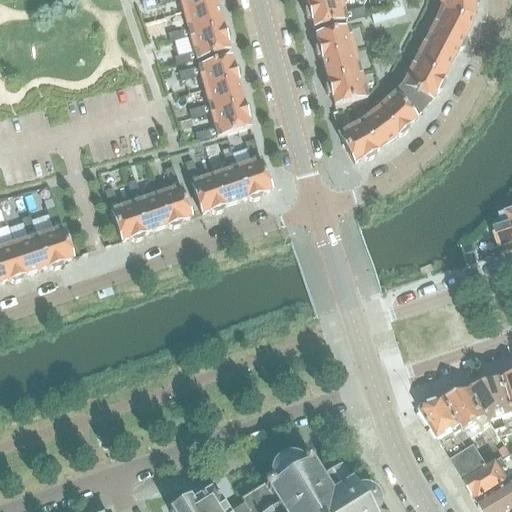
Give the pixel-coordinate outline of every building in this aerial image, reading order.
[(219,2),(218,0),(158,0),(160,6),(180,1),(183,0),(187,12),(183,13),(184,16),(216,7),(219,2)] [(340,14),(337,2),(341,1),(340,0),(332,0),(307,7),(308,7),(305,12),(307,19),(312,22),(314,31),(347,22),(366,16),(364,8),(344,13),(340,14)] [(474,9),(478,6),(477,0),(443,0),(444,9),(440,8),(437,15),(471,25),(473,18),(474,9)] [(222,29),(216,7),(184,16),(184,19),(188,18),(191,28),(187,29),(187,30),(168,35),(170,43),(190,38),(222,29)] [(469,30),(471,25),(437,15),(434,21),(438,23),(432,34),(428,32),(423,43),(453,59),(457,51),(462,50),(466,43),(464,38),(469,30)] [(347,38),(351,37),(348,28),(315,37),(318,45),(315,50),(317,58),(322,60),(322,61),(355,52),(354,49),(350,50),(347,38)] [(227,45),(230,40),(228,32),(223,30),(222,29),(190,38),(190,41),(194,40),(198,52),(194,53),(174,58),(177,67),(196,62),(229,53),(227,45)] [(420,57),(416,55),(412,63),(442,79),(453,59),(423,43),(422,45),(425,47),(420,57)] [(352,56),(356,55),(355,52),(322,61),(328,83),(361,74),(358,66),(355,67),(352,56)] [(207,88),(203,89),(204,92),(237,83),(240,78),(238,71),(233,68),(231,59),(198,68),(178,73),(181,82),(200,77),(204,76),(207,88)] [(408,80),(404,78),(400,86),(431,101),(435,94),(440,92),(444,85),(442,80),(442,79),(412,63),(410,66),(414,68),(408,80)] [(358,78),(362,77),(361,74),(328,83),(325,88),(327,96),(332,99),(334,107),(367,98),(365,89),(361,90),(358,78)] [(243,106),(237,83),(204,92),(205,95),(209,94),(212,105),(208,106),(189,111),(191,120),(210,114),(243,106)] [(415,120),(431,101),(400,86),(393,94),(415,120)] [(415,120),(393,94),(387,100),(390,103),(382,110),(379,107),(377,110),(397,136),(398,136),(402,138),(408,132),(407,127),(415,120)] [(243,106),(210,114),(211,117),(215,116),(218,128),(214,129),(214,130),(195,135),(197,143),(217,138),(250,130),(247,121),(250,116),(248,109),(243,106)] [(368,121),(366,118),(358,123),(377,151),(397,136),(377,110),(375,111),(377,115),(368,121)] [(348,134),(346,130),(338,135),(354,165),(362,160),(367,162),(377,157),(377,152),(377,151),(358,123),(356,125),(358,128),(348,134)] [(262,196),(271,193),(253,142),(245,144),(252,163),(251,164),(253,167),(241,171),(239,168),(236,169),(247,201),(248,201),(253,203),(260,201),(262,196)] [(247,201),(236,169),(230,150),(222,152),(228,171),(229,175),(219,179),(217,175),(214,176),(225,208),(247,201)] [(199,181),(193,162),(185,165),(191,184),(202,216),(210,213),(215,216),(222,213),(225,208),(214,176),(212,177),(213,181),(201,185),(200,181),(199,181)] [(179,188),(173,169),(165,172),(171,191),(172,195),(160,199),(159,195),(156,196),(167,228),(172,230),(180,228),(182,223),(191,220),(180,188),(179,188)] [(142,201),(136,182),(128,184),(134,203),(145,235),(167,228),(156,196),(153,197),(154,201),(144,204),(142,200),(142,201)] [(119,208),(113,189),(104,192),(111,211),(121,243),(130,240),(135,243),(142,241),(144,236),(145,235),(134,203),(131,204),(132,208),(121,212),(119,208)] [(62,228),(55,209),(47,212),(54,231),(53,231),(55,235),(41,240),(39,236),(37,237),(48,269),(49,269),(54,271),(61,269),(63,264),(72,260),(64,228),(62,228)] [(500,255),(511,250),(511,215),(511,212),(499,216),(503,227),(491,231),(500,255)] [(48,269),(37,237),(30,218),(22,221),(28,240),(29,244),(18,247),(17,244),(14,245),(25,277),(48,269)] [(0,282),(1,285),(9,282),(14,285),(22,282),(24,277),(25,277),(14,245),(11,246),(13,249),(0,253),(0,282)] [(497,436),(511,430),(511,404),(504,382),(470,393),(492,427),(497,436)] [(484,432),(492,427),(470,393),(445,402),(465,434),(470,442),(485,434),(484,432)] [(421,416),(452,465),(469,454),(459,438),(465,434),(445,402),(423,409),(421,416)] [(504,447),(497,452),(503,462),(511,457),(504,447)] [(475,450),(469,454),(452,465),(465,486),(489,472),(475,450)] [(378,511),(379,506),(377,500),(373,495),(368,492),(362,491),(356,492),(353,487),(355,486),(353,483),(351,484),(343,471),(345,470),(343,467),(338,471),(333,469),(327,470),(323,475),(322,480),(322,481),(314,468),(314,467),(313,464),(312,465),(311,462),(308,461),(305,461),(302,464),(296,460),(289,460),(282,461),(277,465),(272,470),(270,477),(271,484),(267,485),(264,488),(241,502),(244,506),(234,511),(378,511)] [(511,488),(511,487),(503,473),(508,471),(503,463),(489,472),(465,486),(480,509),(511,488)] [(511,511),(511,488),(480,509),(481,511),(511,511)] [(226,511),(213,491),(192,504),(190,501),(187,503),(182,501),(174,506),(172,511),(170,511),(226,511)]
